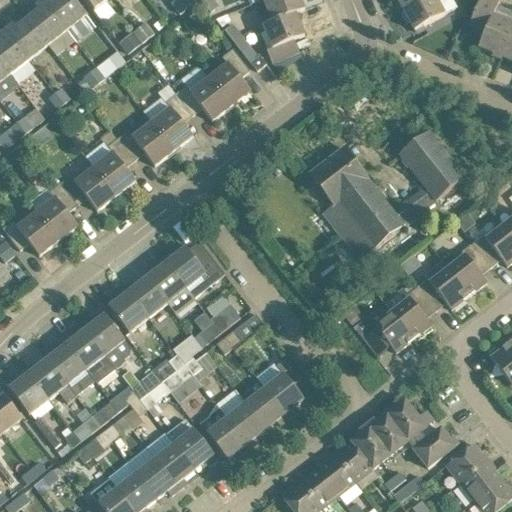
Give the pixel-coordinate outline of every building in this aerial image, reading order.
[(54,0),(46,0),(44,2),(68,32),(87,18),(73,0),(54,0),(55,0),(54,0)] [(109,0),(85,0),(95,11),(109,0)] [(178,0),(171,5),(180,16),(186,11),(178,0)] [(188,0),(177,0),(178,0),(186,11),(193,6),(188,0)] [(213,0),(207,0),(204,3),(213,15),(221,9),(213,0)] [(268,0),(264,2),(274,28),(297,19),(296,16),(305,12),(300,0),(268,0)] [(397,0),(403,11),(423,0),(397,0)] [(436,0),(423,0),(403,11),(415,33),(445,16),(436,0)] [(479,49),(502,59),(511,35),(511,25),(493,18),(500,2),(494,0),(480,0),(470,26),(486,33),(479,49)] [(39,12),(28,21),(49,47),(68,32),(44,2),(36,8),(39,12)] [(297,19),(274,28),(260,34),(272,65),(300,54),(295,42),(305,38),(297,19)] [(14,26),(6,32),(30,62),(49,47),(28,21),(17,30),(14,26)] [(147,24),(138,31),(148,43),(156,36),(147,24)] [(233,27),(226,32),(232,40),(239,35),(233,27)] [(138,31),(131,37),(140,49),(148,43),(138,31)] [(0,40),(1,42),(0,42),(0,63),(11,77),(30,62),(6,32),(0,36),(0,40)] [(239,35),(232,40),(251,64),(257,59),(239,35)] [(511,36),(503,59),(511,62),(511,36)] [(228,66),(209,80),(232,109),(251,94),(241,81),(250,74),(233,51),(223,59),(228,66)] [(118,53),(95,71),(103,82),(126,64),(118,53)] [(258,59),(257,59),(251,64),(248,66),(256,76),(266,68),(258,59)] [(0,85),(11,77),(0,63),(0,85)] [(95,71),(84,79),(93,91),(103,82),(95,71)] [(186,88),(176,96),(193,118),(202,111),(213,124),(232,109),(209,80),(191,95),(186,88)] [(180,81),(170,89),(176,96),(186,88),(180,81)] [(62,90),(56,95),(65,107),(71,102),(62,90)] [(56,95),(49,100),(58,112),(65,107),(56,95)] [(170,111),(152,125),(174,154),(194,139),(183,126),(193,118),(176,96),(165,104),(170,111)] [(17,125),(26,137),(45,122),(36,110),(17,125)] [(17,125),(11,130),(20,141),(26,137),(17,125)] [(128,133),(118,141),(135,163),(145,156),(155,169),(174,154),(152,125),(133,139),(128,133)] [(113,156),(94,170),(117,199),(136,184),(126,171),(135,163),(118,141),(112,134),(102,142),(113,156)] [(323,215),(361,263),(466,180),(430,134),(399,157),(425,190),(392,213),(344,150),(309,177),(333,208),(323,215)] [(63,184),(61,186),(78,208),(87,201),(98,214),(117,199),(94,170),(76,184),(66,172),(58,178),(63,184)] [(55,201),(37,215),(59,244),(79,229),(68,216),(78,208),(61,186),(50,194),(55,201)] [(248,188),(238,187),(236,200),(246,202),(248,188)] [(493,194),(483,202),(491,211),(497,206),(498,201),(493,194)] [(59,244),(37,215),(18,229),(13,223),(3,231),(20,253),(30,246),(40,259),(59,244)] [(476,226),(468,216),(458,224),(465,234),(476,226)] [(486,237),(474,247),(492,270),(502,262),(507,269),(511,265),(511,238),(504,228),(488,241),(486,237)] [(6,244),(0,248),(0,258),(11,250),(6,244)] [(182,245),(163,260),(197,304),(200,302),(197,299),(225,277),(200,244),(189,253),(182,245)] [(449,271),(448,272),(470,299),(487,285),(482,278),(492,270),(474,247),(459,258),(450,256),(442,263),(449,271)] [(11,250),(0,258),(5,265),(16,256),(11,250)] [(158,271),(148,279),(178,317),(197,304),(163,260),(155,267),(158,271)] [(428,282),(418,290),(436,314),(446,306),(452,313),(470,299),(448,272),(449,271),(442,263),(424,277),(428,282)] [(133,283),(125,290),(149,320),(168,306),(148,279),(137,288),(133,283)] [(149,320),(125,290),(117,296),(121,301),(109,309),(130,335),(149,320)] [(409,302),(393,315),(414,342),(432,328),(426,321),(436,314),(418,290),(406,299),(409,302)] [(230,307),(211,321),(214,325),(221,335),(241,320),(230,307)] [(96,324),(86,332),(117,372),(118,373),(128,365),(126,362),(131,358),(131,350),(101,312),(93,319),(96,324)] [(414,342),(393,315),(386,320),(379,312),(355,331),(377,359),(391,349),(396,356),(414,342)] [(214,325),(199,337),(206,347),(221,335),(214,325)] [(225,340),(226,340),(233,351),(236,354),(250,344),(239,329),(225,340)] [(71,336),(63,342),(96,384),(117,372),(86,332),(75,340),(71,336)] [(192,338),(174,352),(176,355),(177,357),(178,357),(186,367),(194,361),(192,358),(202,351),(194,340),(192,338)] [(233,351),(226,340),(217,347),(224,357),(233,351)] [(58,353),(48,361),(77,399),(96,384),(63,342),(55,348),(58,353)] [(511,350),(509,346),(503,351),(500,347),(489,355),(492,359),(491,360),(511,387),(511,350)] [(176,355),(153,373),(163,385),(186,367),(178,357),(177,357),(176,355)] [(33,365),(25,371),(49,402),(61,393),(70,404),(77,399),(48,361),(37,370),(33,365)] [(196,363),(194,361),(186,367),(193,377),(202,371),(196,363)] [(293,411),(304,402),(295,389),(306,381),(291,361),(280,370),(284,376),(265,391),(289,422),(297,415),(293,411)] [(186,367),(163,385),(171,395),(193,377),(186,367)] [(49,402),(25,371),(17,378),(21,383),(10,391),(30,417),(49,402)] [(141,386),(133,393),(140,403),(163,385),(153,373),(139,383),(141,386)] [(163,385),(140,403),(148,413),(171,395),(163,385)] [(265,391),(246,406),(266,432),(277,424),(280,428),(289,422),(265,391)] [(132,409),(137,405),(140,403),(133,393),(126,398),(125,396),(114,405),(121,414),(130,407),(132,409)] [(218,407),(227,420),(251,451),(259,445),(256,440),(266,432),(246,406),(245,406),(235,393),(218,407)] [(4,397),(0,400),(0,431),(3,436),(22,421),(4,397)] [(140,403),(137,405),(132,409),(140,419),(148,413),(140,403)] [(369,431),(353,444),(374,472),(391,459),(408,445),(429,471),(456,450),(441,431),(427,443),(421,435),(427,430),(405,403),(387,418),(369,431)] [(209,418),(200,426),(228,462),(239,453),(243,458),(251,451),(227,420),(218,407),(209,418)] [(101,413),(93,419),(101,430),(109,423),(101,413)] [(101,430),(93,419),(84,426),(92,436),(101,430)] [(34,424),(54,450),(59,445),(39,420),(34,424)] [(105,434),(113,445),(121,438),(113,428),(105,434)] [(194,431),(175,446),(195,472),(206,464),(209,469),(218,462),(194,431)] [(65,441),(73,451),(82,444),(74,434),(65,441)] [(96,441),(104,451),(113,445),(105,434),(96,441)] [(353,444),(334,458),(356,485),(374,472),(353,444)] [(175,446),(156,461),(180,492),(188,485),(184,481),(195,472),(175,446)] [(447,468),(460,486),(488,465),(474,447),(447,468)] [(77,456),(85,466),(93,459),(86,449),(77,456)] [(334,458),(317,472),(339,499),(356,485),(334,458)] [(156,461),(137,476),(157,502),(168,494),(171,498),(180,492),(156,461)] [(460,486),(474,504),(502,482),(488,465),(460,486)] [(41,466),(33,472),(39,480),(47,474),(41,466)] [(33,472),(24,479),(30,487),(39,480),(33,472)] [(53,472),(44,480),(50,488),(60,481),(53,472)] [(317,472),(300,485),(321,511),(339,499),(317,472)] [(399,474),(385,486),(391,494),(406,482),(399,474)] [(137,476),(118,491),(134,511),(147,511),(146,510),(157,502),(137,476)] [(418,479),(394,498),(399,505),(424,486),(418,479)] [(134,511),(118,491),(110,481),(91,496),(103,511),(134,511)] [(511,495),(502,482),(474,504),(480,511),(499,511),(511,502),(511,495)] [(321,511),(300,485),(282,499),(292,511),(321,511)] [(26,496),(17,503),(24,511),(33,504),(26,496)] [(17,503),(7,510),(8,511),(22,511),(24,511),(17,503)] [(413,509),(415,511),(426,511),(428,511),(422,503),(413,509)]
